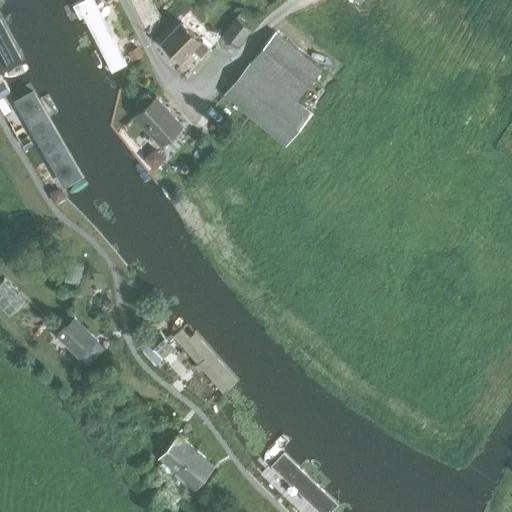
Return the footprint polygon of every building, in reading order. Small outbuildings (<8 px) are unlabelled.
[(97,0),(79,0),(76,2),(111,70),(129,61),(97,0)] [(235,49),(250,30),(235,16),(219,36),(235,49)] [(199,55),(208,47),(204,43),(181,20),(160,40),(179,60),(192,47),(199,55)] [(0,26),(0,68),(17,59),(0,26)] [(246,65),(223,93),(249,114),(286,144),(312,111),(296,99),(312,80),(321,68),(317,65),(274,30),(246,65)] [(183,124),(156,95),(155,94),(133,114),(160,145),(183,124)] [(37,109),(21,117),(43,157),(58,148),(37,109)] [(152,165),(158,159),(162,156),(153,145),(149,148),(142,153),(152,165)] [(88,362),(102,348),(104,346),(97,339),(98,338),(74,315),(57,333),(81,356),(81,355),(88,362)] [(149,342),(143,348),(155,363),(162,356),(163,357),(175,347),(159,330),(148,341),(149,342)] [(195,334),(181,347),(223,393),(237,380),(195,334)] [(162,491),(196,448),(177,434),(159,456),(163,460),(148,479),(162,491)] [(196,448),(162,491),(155,501),(168,511),(172,511),(178,504),(173,500),(182,489),(188,480),(195,486),(214,463),(196,448)] [(285,455),(273,468),(315,511),(336,511),(341,507),(285,455)]
